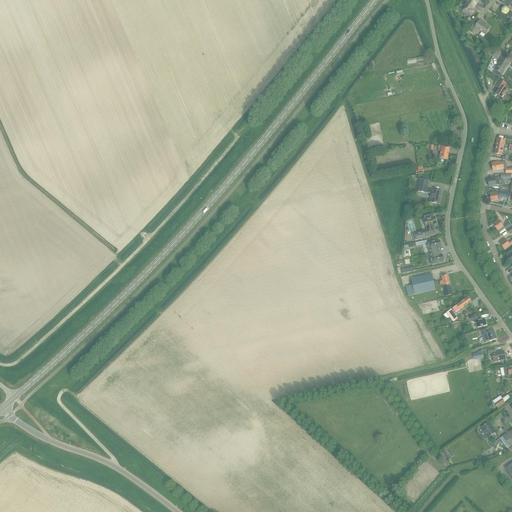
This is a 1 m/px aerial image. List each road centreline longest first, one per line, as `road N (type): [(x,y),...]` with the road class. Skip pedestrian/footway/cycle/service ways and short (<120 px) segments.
road 1 (secondary): [(14,397),(227,183),(375,0)]
road 2 (tertiary): [(511,337),(451,245),(465,123),(426,0)]
road 3 (track): [(0,364),(18,361),(105,282),(234,134)]
road 4 (track): [(511,340),(278,401)]
road 5 (tertiary): [(176,511),(107,462),(51,441),(1,408)]
